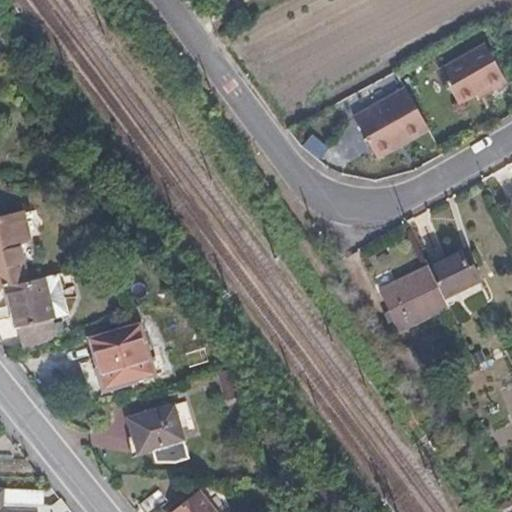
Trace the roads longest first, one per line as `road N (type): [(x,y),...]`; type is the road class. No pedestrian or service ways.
road 1 (residential): [(164,0),(296,177),(347,206),(405,196),(511,136)]
road 2 (residential): [(100,511),(0,385)]
